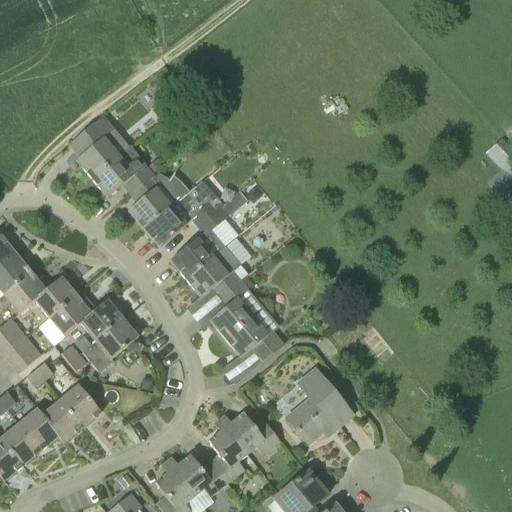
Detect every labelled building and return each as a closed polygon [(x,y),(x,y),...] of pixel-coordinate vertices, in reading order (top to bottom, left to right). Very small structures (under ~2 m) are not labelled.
[(128,150),(102,119),(68,147),(72,151),(77,147),(85,155),(76,163),(91,181),(128,150)] [(511,152),(500,140),(485,153),(500,170),(491,177),(502,188),(498,193),(511,208),(511,152)] [(143,170),(128,150),(91,181),(106,199),(122,187),(128,195),(152,175),(146,168),(143,170)] [(155,175),(163,170),(158,162),(150,168),(155,175)] [(156,181),(152,175),(128,195),(136,205),(127,213),(142,231),(184,197),(173,183),(161,177),(156,181)] [(196,230),(211,218),(206,211),(204,210),(215,202),(199,184),(184,197),(142,231),(158,250),(186,227),(191,223),(196,230)] [(184,281),(225,246),(213,231),(246,204),(239,194),(215,214),(211,218),(196,230),(202,236),(197,241),(169,263),(184,281)] [(0,266),(15,255),(1,238),(0,238),(0,266)] [(216,301),(240,281),(233,273),(241,267),(225,246),(184,281),(200,301),(209,293),(216,301)] [(0,294),(2,296),(30,273),(15,255),(0,266),(0,294)] [(18,317),(45,292),(30,273),(2,296),(18,317)] [(46,320),(74,297),(60,280),(45,292),(18,317),(34,304),(46,320)] [(224,341),(251,317),(237,301),(248,292),(240,281),(216,301),(224,311),(209,323),(224,341)] [(62,339),(90,316),(74,297),(46,320),(62,339)] [(93,343),(121,320),(107,303),(90,316),(62,339),(63,340),(80,327),(93,343)] [(268,338),(251,317),(224,341),(240,361),(249,353),(260,367),(283,347),(273,333),(268,338)] [(98,373),(109,363),(137,340),(121,320),(93,343),(81,353),(98,373)] [(0,341),(17,328),(11,321),(0,329),(0,341)] [(0,353),(2,356),(24,337),(17,328),(0,341),(0,353)] [(9,365),(32,346),(24,337),(2,356),(9,365)] [(18,376),(21,374),(41,357),(32,346),(9,365),(18,376)] [(68,366),(79,357),(71,348),(61,357),(68,366)] [(75,374),(86,366),(79,357),(68,366),(75,374)] [(44,384),(53,376),(44,366),(35,373),(44,384)] [(335,433),(352,419),(314,372),(296,387),(308,401),(284,420),(308,449),(331,429),(335,433)] [(35,391),(44,384),(35,373),(26,380),(35,391)] [(81,430),(100,415),(78,387),(59,403),(81,430)] [(7,395),(0,400),(0,404),(7,413),(16,405),(7,395)] [(81,430),(59,403),(42,417),(41,416),(40,417),(56,437),(56,438),(58,440),(63,446),(81,430)] [(40,455),(41,454),(58,440),(56,438),(56,437),(40,417),(41,416),(36,410),(17,426),(40,455)] [(254,429),(243,417),(230,427),(225,418),(219,422),(247,458),(256,451),(263,459),(280,444),(262,422),(254,429)] [(227,487),(244,473),(238,465),(247,458),(219,422),(215,426),(220,434),(208,445),(218,458),(209,465),(227,487)] [(0,442),(22,470),(23,469),(40,455),(17,426),(0,439),(0,442)] [(0,479),(4,484),(22,470),(0,442),(0,479)] [(200,471),(190,459),(177,469),(172,460),(166,464),(194,500),(204,492),(210,500),(227,487),(209,465),(200,471)] [(159,511),(188,511),(185,508),(194,500),(166,464),(161,468),(167,476),(155,486),(164,500),(156,508),(159,511)] [(309,511),(327,498),(308,474),(272,503),(279,511),(309,511)] [(139,511),(141,510),(131,498),(114,511),(139,511)]
